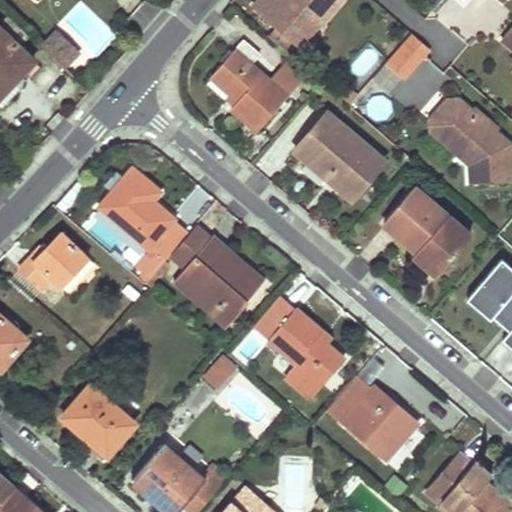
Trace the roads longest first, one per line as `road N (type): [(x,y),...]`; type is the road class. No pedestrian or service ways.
road 1 (residential): [(511,423),(123,93)]
road 2 (residential): [(0,227),(123,93)]
road 3 (residential): [(0,428),(112,511)]
road 4 (residential): [(123,93),(203,0)]
